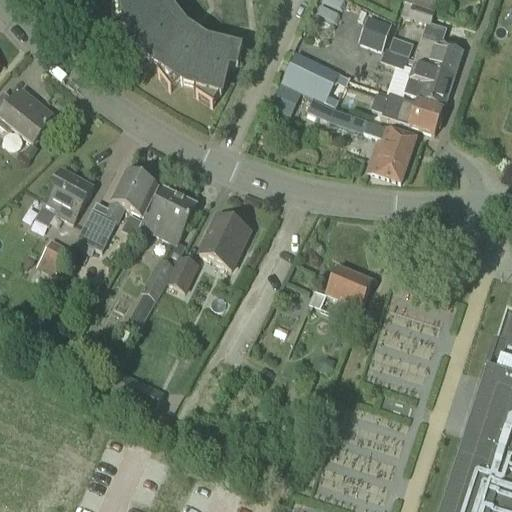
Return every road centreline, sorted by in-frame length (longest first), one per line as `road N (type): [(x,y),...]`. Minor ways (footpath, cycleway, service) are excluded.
road 1 (residential): [(223,170),(52,60),(0,8)]
road 2 (residential): [(477,206),(398,209),(304,197),(223,170)]
road 3 (residential): [(489,0),(439,153),(469,171),(477,206)]
road 4 (residential): [(223,170),(300,0)]
